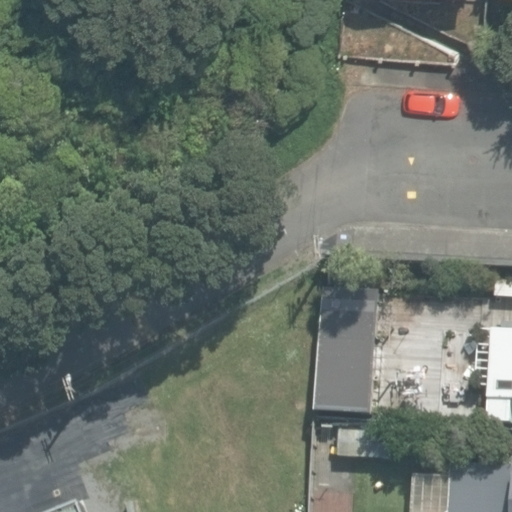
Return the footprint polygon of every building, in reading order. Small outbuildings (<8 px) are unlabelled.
[(323,412),(379,415),(386,290),(331,287),(323,412)] [(511,332),(498,332),(497,360),(485,359),(485,377),(496,378),(494,423),(511,423),(511,332)] [(398,458),(399,431),(340,429),(340,457),(398,458)] [(511,511),(511,467),(460,465),(457,511),(511,511)] [(455,511),(458,480),(420,477),(417,511),(455,511)]
